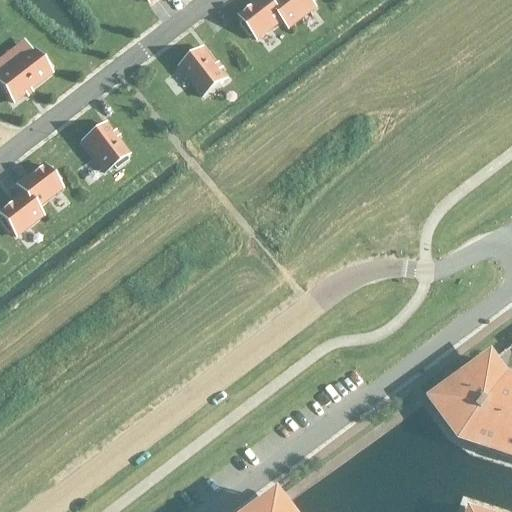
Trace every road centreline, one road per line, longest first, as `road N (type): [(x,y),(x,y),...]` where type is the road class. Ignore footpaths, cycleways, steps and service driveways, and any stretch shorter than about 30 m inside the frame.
road 1 (unclassified): [(505,241),(487,252),(347,280),(51,511)]
road 2 (unclassified): [(213,511),(511,291)]
road 3 (residential): [(9,152),(208,0)]
